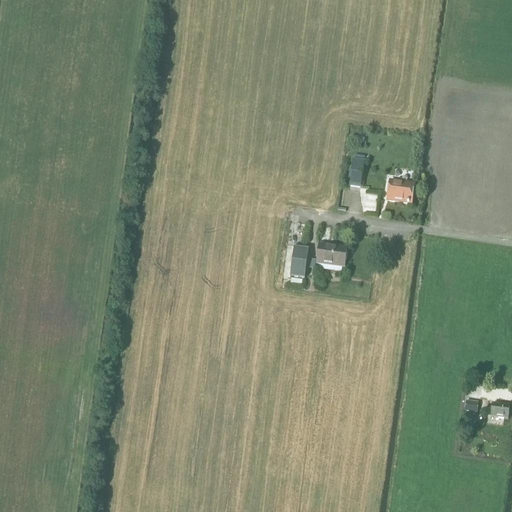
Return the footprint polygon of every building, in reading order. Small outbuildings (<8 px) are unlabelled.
[(355,156),(350,187),(361,188),(365,162),(366,157),(355,156)] [(177,178),(177,176),(176,174),(174,171),(172,169),(170,169),(168,168),(165,169),(163,170),(161,171),(159,174),(158,175),(158,178),(158,181),(160,185),(163,187),(167,188),(168,188),(171,187),(174,186),(176,182),(177,180),(177,178)] [(412,205),(415,184),(390,181),(387,202),(412,205)] [(344,269),(347,249),(320,245),(317,265),(344,269)] [(294,248),(290,278),(305,280),(309,250),(303,249),(294,248)] [(477,414),(479,403),(466,402),(465,412),(477,414)] [(508,420),(510,407),(492,404),(490,418),(508,420)]
